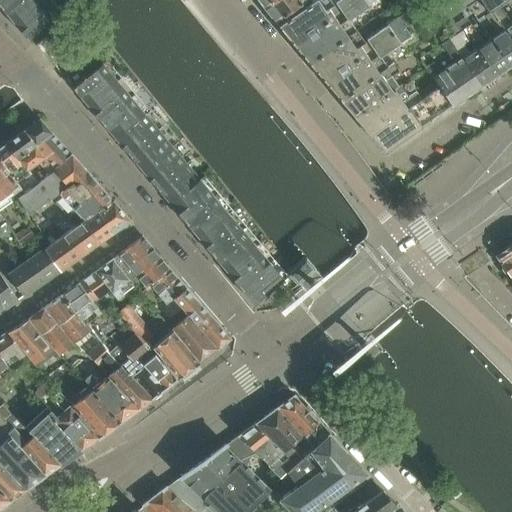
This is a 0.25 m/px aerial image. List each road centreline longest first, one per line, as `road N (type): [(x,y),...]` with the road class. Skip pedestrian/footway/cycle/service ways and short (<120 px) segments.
road 1 (residential): [(247,46),(289,62),(381,170),(511,82)]
road 2 (residential): [(274,353),(47,104)]
road 3 (residential): [(417,499),(274,353)]
road 4 (residential): [(144,445),(274,353)]
road 5 (residential): [(274,353),(394,267)]
road 6 (residential): [(144,445),(90,464),(27,511)]
road 7 (residential): [(394,267),(420,263),(493,194)]
road 8 (residential): [(493,194),(404,245),(394,267)]
